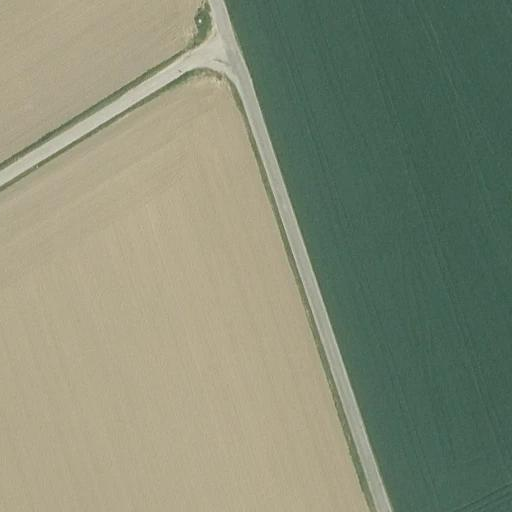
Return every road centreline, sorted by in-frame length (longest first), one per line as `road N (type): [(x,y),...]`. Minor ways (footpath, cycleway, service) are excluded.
road 1 (unclassified): [(386,511),(219,0)]
road 2 (track): [(0,179),(230,36)]
